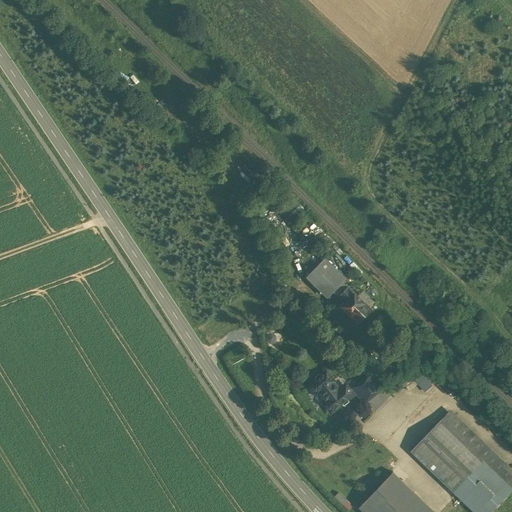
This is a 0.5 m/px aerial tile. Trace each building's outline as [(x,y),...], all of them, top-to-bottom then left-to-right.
[(286,207),(276,211),(281,223),(303,212),(297,199),(285,205),(286,207)] [(324,259),(319,265),(340,285),(346,279),(324,259)] [(340,285),(319,265),(310,274),(330,293),(332,291),(333,292),(340,285)] [(330,293),(310,274),(305,279),(326,299),(333,292),(332,291),(330,293)] [(370,310),(348,289),(339,298),(343,302),(339,307),(356,324),(370,310)] [(263,343),(276,351),(284,337),(275,332),(275,333),(270,330),(263,341),(264,342),(263,343)] [(333,382),(325,372),(322,375),(321,375),(318,374),(315,377),(314,380),(314,381),(311,384),(310,387),(315,393),(318,393),(325,402),(323,403),(330,413),(352,395),(355,392),(352,389),(349,391),(345,386),(339,391),(332,382),(333,382)] [(369,376),(352,389),(355,392),(364,403),(380,390),(369,376)] [(511,470),(451,412),(441,422),(511,489),(511,470)] [(492,511),(511,491),(511,489),(441,422),(412,452),(474,511),(492,511)] [(434,511),(392,472),(358,508),(361,511),(434,511)] [(347,509),(352,504),(337,491),(333,495),(347,509)]
